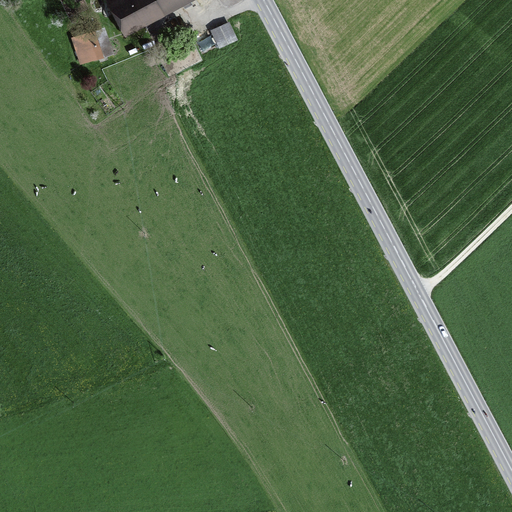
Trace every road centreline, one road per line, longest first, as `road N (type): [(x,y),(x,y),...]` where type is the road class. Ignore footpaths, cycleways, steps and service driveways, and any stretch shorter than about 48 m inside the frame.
road 1 (primary): [(262,0),(511,472)]
road 2 (track): [(511,208),(419,294)]
